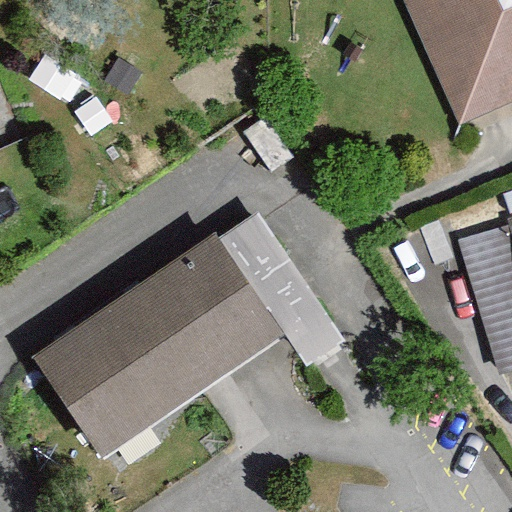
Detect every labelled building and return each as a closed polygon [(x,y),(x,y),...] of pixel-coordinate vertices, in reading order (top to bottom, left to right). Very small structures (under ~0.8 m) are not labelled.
[(511,0),(403,0),(462,130),(511,107),(511,0)] [(270,115),(243,133),(274,178),(300,160),(270,115)] [(23,136),(0,147),(0,204),(45,184),(23,136)] [(219,225),(34,352),(106,457),(282,337),(303,367),(347,337),(259,210),(224,233),(219,225)] [(511,222),(457,238),(497,375),(511,370),(511,222)]
